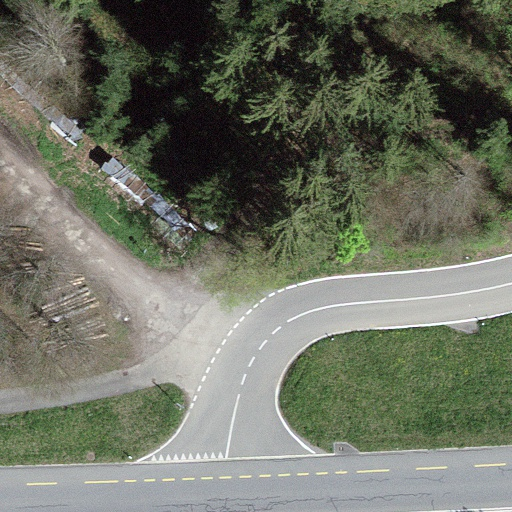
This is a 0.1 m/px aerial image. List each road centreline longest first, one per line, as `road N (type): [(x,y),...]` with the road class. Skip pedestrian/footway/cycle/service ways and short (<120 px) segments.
road 1 (tertiary): [(511,284),(291,313),(240,383),(214,511)]
road 2 (track): [(0,129),(265,339)]
road 3 (track): [(0,400),(157,372),(265,339)]
